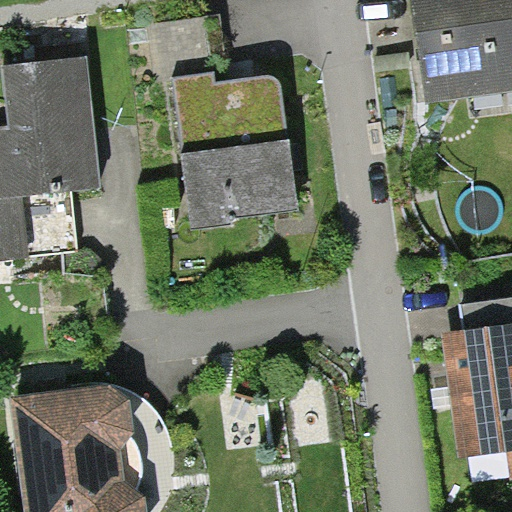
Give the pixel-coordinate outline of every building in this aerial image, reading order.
[(511,0),(414,0),(430,106),(511,93),(511,0)] [(0,254),(77,249),(72,186),(98,183),(89,63),(9,69),(14,129),(0,129),(0,254)] [(171,79),(190,226),(296,212),(279,77),(216,85),(215,73),(171,79)] [(449,332),(463,459),(510,454),(511,472),(511,303),(466,309),(469,330),(449,332)] [(11,404),(28,511),(148,511),(146,500),(126,485),(122,453),(138,436),(132,404),(112,390),(11,404)]
